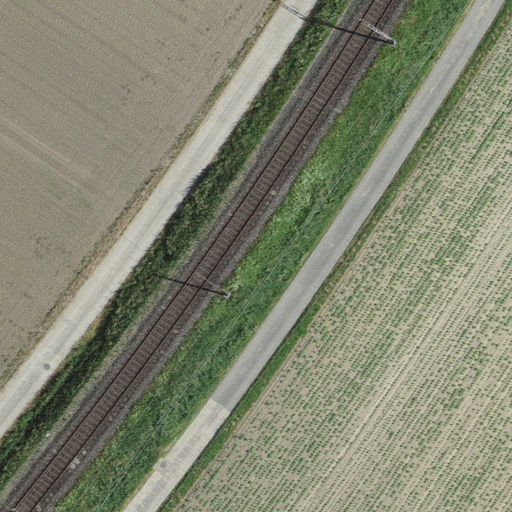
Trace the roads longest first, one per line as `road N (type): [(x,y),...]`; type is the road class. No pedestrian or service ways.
road 1 (track): [(489,0),(315,271),(139,511)]
road 2 (track): [(0,428),(238,107),(306,0)]
